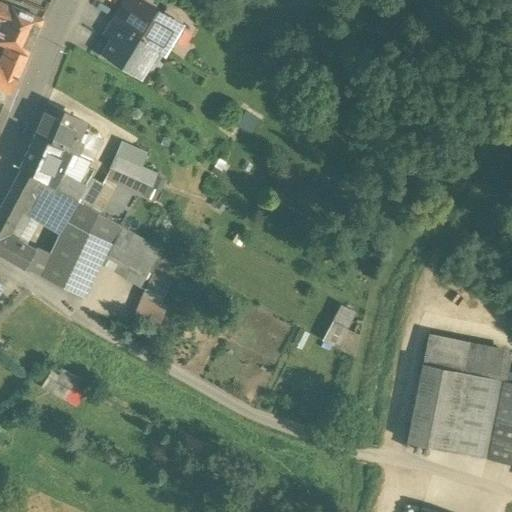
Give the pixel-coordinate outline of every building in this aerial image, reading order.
[(175,21),(140,0),(136,0),(128,14),(121,9),(114,21),(157,48),(156,48),(163,52),(177,30),(175,21)] [(42,20),(0,2),(0,23),(3,25),(0,31),(0,44),(6,47),(26,55),(33,40),(34,39),(37,33),(37,32),(42,20)] [(157,48),(114,21),(107,33),(114,38),(104,53),(140,75),(156,48),(157,48)] [(0,60),(0,86),(11,92),(27,56),(26,55),(6,47),(0,60)] [(84,123),(44,105),(32,133),(34,134),(51,142),(72,151),(84,123)] [(51,142),(34,134),(21,165),(38,172),(43,159),(51,142)] [(83,156),(72,151),(51,142),(43,159),(60,170),(65,161),(77,168),(83,156)] [(156,172),(119,156),(113,169),(151,186),(156,172)] [(60,170),(43,159),(38,172),(37,174),(53,184),(60,170)] [(77,168),(65,161),(60,170),(53,184),(66,191),(77,168)] [(21,167),(0,205),(0,229),(17,238),(31,212),(60,229),(76,200),(21,167)] [(66,191),(65,193),(76,199),(90,174),(77,168),(66,191)] [(96,212),(76,200),(60,229),(48,254),(39,273),(84,296),(100,264),(119,224),(97,211),(96,212)] [(139,236),(119,224),(100,264),(144,288),(146,282),(151,271),(151,264),(141,271),(125,262),(139,236)] [(0,229),(0,252),(24,266),(35,248),(18,238),(17,238),(0,229)] [(139,236),(125,262),(141,271),(151,264),(159,249),(159,248),(139,236)] [(48,254),(35,248),(24,266),(39,273),(48,254)] [(159,249),(151,264),(151,271),(146,282),(165,289),(169,280),(166,278),(175,258),(159,249)] [(165,289),(146,282),(144,288),(132,316),(156,325),(171,292),(165,289)] [(244,302),(228,292),(218,308),(234,317),(244,302)] [(355,314),(338,306),(322,340),(351,354),(359,337),(347,331),(355,314)] [(507,354),(428,339),(423,364),(462,372),(501,380),(507,354)] [(53,363),(41,386),(64,398),(76,376),(53,363)] [(423,364),(423,365),(407,448),(447,451),(462,372),(423,364)] [(501,380),(462,372),(447,451),(486,459),(501,380)] [(76,376),(64,398),(77,405),(89,382),(76,376)] [(511,382),(501,380),(486,459),(511,464),(511,382)] [(215,451),(176,430),(171,439),(180,444),(177,449),(207,466),(215,451)]
